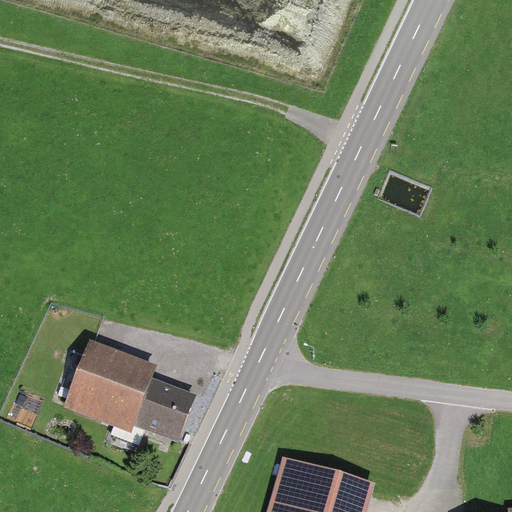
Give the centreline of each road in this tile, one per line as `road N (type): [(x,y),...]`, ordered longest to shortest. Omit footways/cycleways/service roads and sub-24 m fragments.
road 1 (secondary): [(431,0),(188,511)]
road 2 (track): [(361,148),(269,104),(0,44)]
